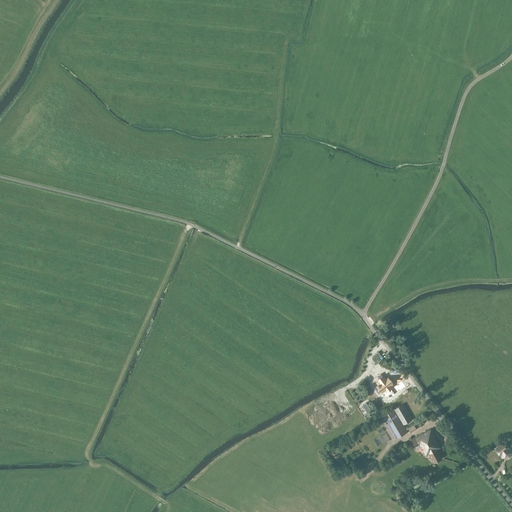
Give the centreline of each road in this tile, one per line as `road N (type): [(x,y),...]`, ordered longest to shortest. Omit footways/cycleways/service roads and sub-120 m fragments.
road 1 (track): [(362,316),(440,171),(466,88),(511,55)]
road 2 (unclassified): [(511,505),(362,316)]
